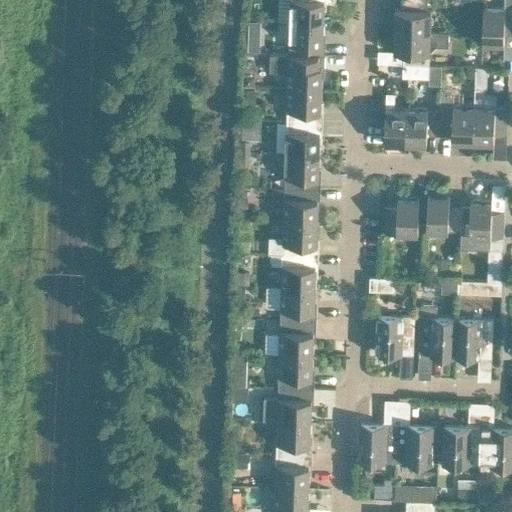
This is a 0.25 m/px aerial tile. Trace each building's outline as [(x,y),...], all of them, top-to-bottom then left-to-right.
[(336,1),(336,0),(291,0),(290,20),(324,21),(324,0),(336,1)] [(427,9),(427,0),(401,0),(401,8),(396,8),(395,29),(431,30),(432,9),(427,9)] [(504,33),(511,33),(511,0),(504,0),(504,7),(484,6),(483,42),(504,42),(504,33)] [(323,41),(324,21),(290,20),(289,53),(325,54),(325,41),(323,41)] [(449,31),(431,30),(395,29),(394,49),(404,50),(403,63),(429,64),(430,50),(435,45),(448,45),(449,31)] [(325,54),(289,53),(271,52),(270,70),(289,71),(288,86),(322,87),(322,67),(325,67),(325,54)] [(429,77),(429,64),(403,63),(403,76),(429,77)] [(429,77),(429,83),(443,83),(443,64),(429,64),(429,77)] [(244,72),(244,83),(255,84),(255,72),(244,72)] [(321,108),(322,87),(288,86),(287,119),(323,120),(323,108),(321,108)] [(494,131),(507,132),(508,106),(495,105),(496,95),(484,95),(485,87),(475,86),(474,104),(473,140),(494,141),(494,131)] [(248,87),(247,99),(256,100),(257,88),(248,87)] [(406,142),(407,106),(395,106),(395,92),(386,91),(385,141),(406,142)] [(473,140),(474,104),(453,104),(454,93),(441,93),(440,107),(440,133),(452,134),(452,139),(473,140)] [(269,120),(278,121),(280,96),(271,96),(269,120)] [(427,133),(440,133),(440,107),(407,106),(406,142),(427,142),(427,133)] [(322,133),(323,120),(287,119),(286,152),(320,154),(320,133),(322,133)] [(249,151),(249,139),(241,139),(241,151),(249,151)] [(249,163),(249,151),(241,151),(241,163),(249,163)] [(319,174),(320,154),(286,152),(285,186),(321,187),(321,174),(319,174)] [(320,200),(321,187),(285,186),(284,219),(317,220),(318,200),(320,200)] [(461,230),(462,203),(449,203),(450,193),(428,193),(427,228),(461,230)] [(385,205),(384,231),(418,232),(419,196),(398,196),(398,205),(385,205)] [(503,248),(505,209),(492,208),(492,199),(471,198),(470,204),(462,203),(461,230),(460,247),(503,248)] [(317,241),(317,220),(284,219),(283,252),(318,254),(319,241),(317,241)] [(251,236),(239,236),(239,248),(251,248),(251,236)] [(318,254),(283,252),(271,252),(271,260),(273,263),(282,263),(282,285),(315,287),(316,266),(318,266),(318,254)] [(449,256),(435,256),(435,270),(449,270),(449,256)] [(238,269),(238,282),(250,282),(250,269),(238,269)] [(394,275),(381,275),(370,274),(369,288),(393,289),(394,275)] [(501,280),(458,278),(458,291),(501,293),(501,280)] [(238,284),(238,294),(247,294),(247,285),(238,284)] [(315,307),(315,287),(282,285),(281,319),(316,320),(317,307),(315,307)] [(276,321),(276,296),(262,296),(262,321),(276,321)] [(455,354),(457,316),(437,315),(438,303),(421,303),(419,353),(455,354)] [(415,314),(378,313),(376,351),(414,352),(415,314)] [(493,317),(457,316),(455,354),(492,355),(493,317)] [(236,317),(236,326),(245,326),(245,318),(236,317)] [(316,333),(316,320),(281,319),(280,352),(313,353),(314,332),(316,333)] [(272,350),(272,329),(262,329),(261,350),(272,350)] [(312,373),(313,353),(280,352),(279,385),(314,387),(314,374),(312,373)] [(314,399),(314,387),(279,385),(278,396),(264,396),(263,418),(277,419),(311,420),(312,399),(314,399)] [(310,440),(311,420),(277,419),(276,452),(312,453),(312,440),(310,440)] [(396,460),(397,422),(361,421),(359,459),(396,460)] [(434,424),(397,422),(396,460),(433,461),(434,424)] [(480,463),(481,425),(445,424),(443,462),(480,463)] [(511,426),(481,425),(480,463),(511,464),(511,426)] [(233,451),(233,465),(246,466),(247,452),(233,451)] [(311,466),(312,453),(276,452),(275,485),(309,486),(309,466),(311,466)] [(467,477),(466,500),(478,500),(479,478),(467,477)] [(416,484),(416,498),(436,498),(436,484),(416,484)] [(308,507),(309,486),(275,485),(274,511),(309,511),(310,507),(308,507)] [(391,511),(392,493),(373,492),(372,510),(391,511)] [(230,511),(240,511),(241,495),(231,495),(230,511)] [(436,511),(437,511),(434,511),(434,500),(410,499),(410,510),(399,509),(398,511),(436,511)]
